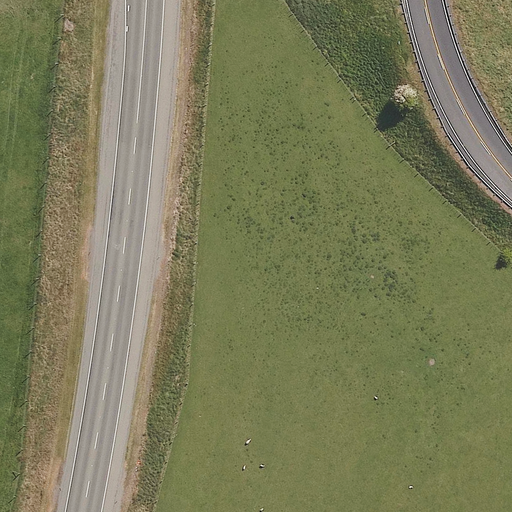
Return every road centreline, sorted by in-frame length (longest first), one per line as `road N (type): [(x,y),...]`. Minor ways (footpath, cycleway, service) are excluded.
road 1 (trunk): [(144,0),(128,217),(83,511)]
road 2 (unclassified): [(427,0),(459,104),(487,157),(511,177)]
